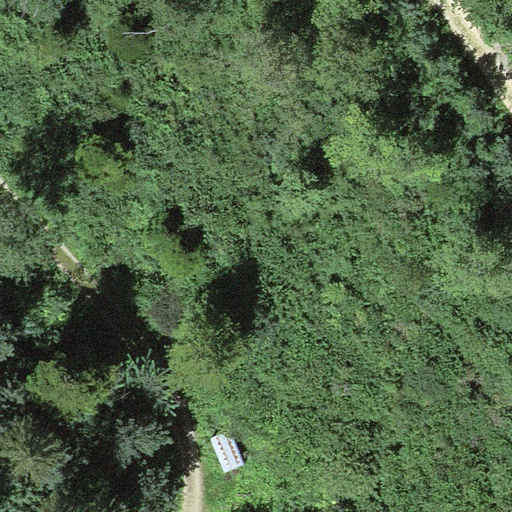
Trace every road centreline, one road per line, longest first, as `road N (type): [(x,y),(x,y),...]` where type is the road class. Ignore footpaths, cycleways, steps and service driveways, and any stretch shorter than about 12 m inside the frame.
road 1 (track): [(169,511),(172,461),(152,384),(121,325),(0,200)]
road 2 (track): [(436,0),(511,112)]
